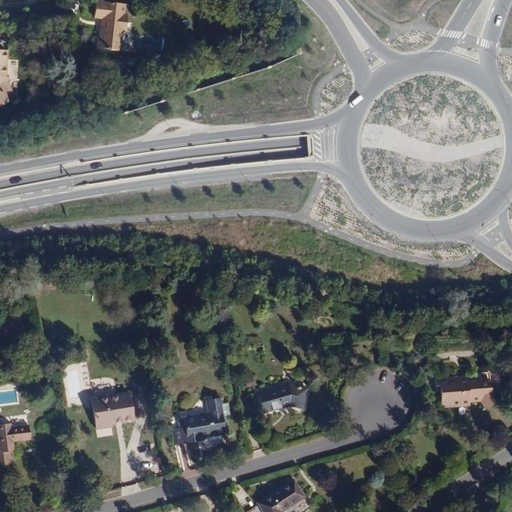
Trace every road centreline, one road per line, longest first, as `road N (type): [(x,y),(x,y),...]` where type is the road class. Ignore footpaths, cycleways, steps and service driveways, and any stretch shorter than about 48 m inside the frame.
road 1 (primary): [(511,132),(207,151),(0,187)]
road 2 (primary): [(0,196),(216,161),(511,143)]
road 3 (primary): [(0,210),(296,166),(353,177)]
road 4 (residential): [(101,511),(362,436),(378,400)]
road 5 (primary): [(148,145),(0,170)]
road 6 (primary): [(353,113),(208,136)]
road 7 (primary): [(353,177),(372,206),(402,225),(455,226)]
